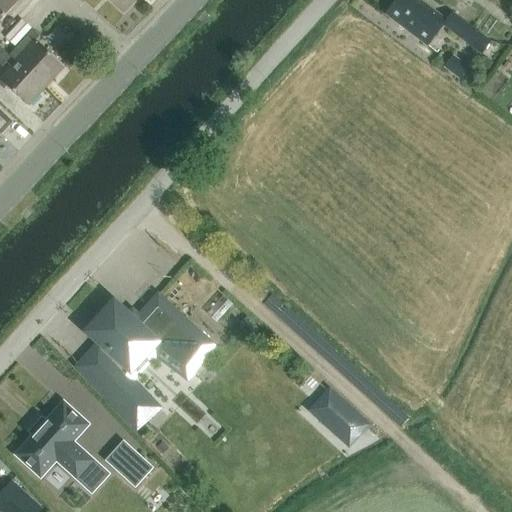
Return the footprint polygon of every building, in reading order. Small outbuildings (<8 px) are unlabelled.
[(16,0),(0,0),(0,20),(17,1),(16,0)] [(135,0),(108,0),(122,14),(135,0)] [(447,20),(445,19),(419,0),(416,0),(416,2),(413,0),(398,0),(387,15),(426,44),(441,24),(481,55),(491,42),(452,13),(447,20)] [(11,53),(46,87),(64,67),(36,41),(40,37),(33,30),(11,53)] [(28,106),(46,87),(11,53),(9,56),(0,47),(0,64),(2,67),(6,63),(10,67),(0,77),(0,86),(3,90),(7,86),(28,106)] [(459,80),(469,68),(453,56),(444,68),(459,80)] [(214,347),(212,345),(158,296),(134,322),(114,304),(89,332),(104,345),(81,370),(136,427),(157,407),(136,381),(156,358),(187,381),(214,347)] [(342,440),(359,421),(334,398),(317,418),(342,440)] [(36,435),(18,455),(40,475),(56,458),(76,477),(91,460),(70,442),(86,425),(63,405),(46,424),(42,421),(32,432),(36,435)] [(0,431),(5,436),(22,419),(12,409),(0,421),(0,431)] [(138,455),(124,469),(137,480),(150,465),(138,455)] [(0,511),(38,511),(41,509),(11,481),(0,493),(0,511)]
